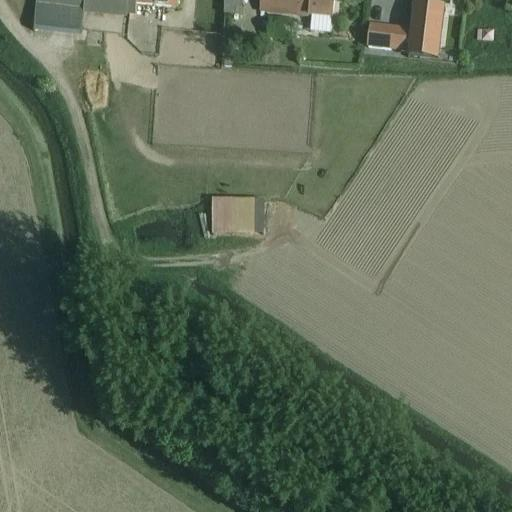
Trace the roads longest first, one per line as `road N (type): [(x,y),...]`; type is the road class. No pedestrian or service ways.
road 1 (track): [(387,511),(153,346),(114,263),(70,96),(0,8)]
road 2 (track): [(0,100),(35,160),(83,420),(207,511)]
road 3 (track): [(112,255),(170,260),(279,251)]
